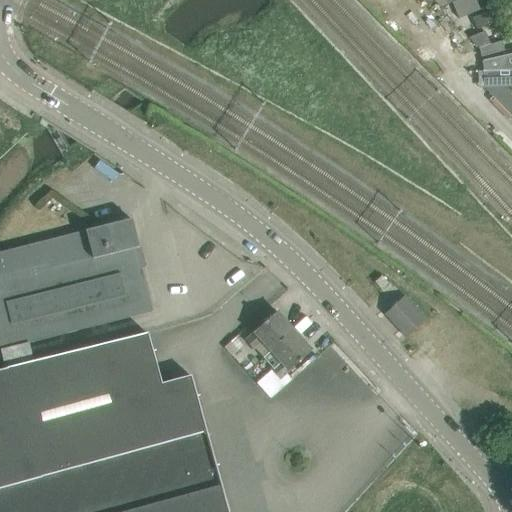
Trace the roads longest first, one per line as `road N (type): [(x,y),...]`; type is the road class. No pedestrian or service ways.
road 1 (secondary): [(511,502),(277,247),(25,79),(0,51)]
road 2 (unknown): [(164,167),(150,209),(166,313),(52,347)]
